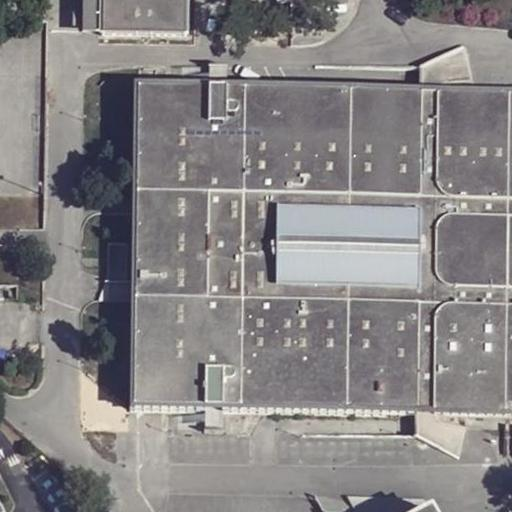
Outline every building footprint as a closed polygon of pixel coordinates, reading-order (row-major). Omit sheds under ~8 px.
[(104,0),(104,29),(105,33),(186,35),(188,0),(104,0)] [(228,85),(229,66),(211,64),(210,85),(228,85)] [(137,84),(134,409),(205,411),(224,412),(511,415),(511,88),(228,85),(210,85),(137,84)] [(128,281),(128,244),(109,244),(108,281),(128,281)] [(223,432),(224,412),(205,411),(205,432),(223,432)]
